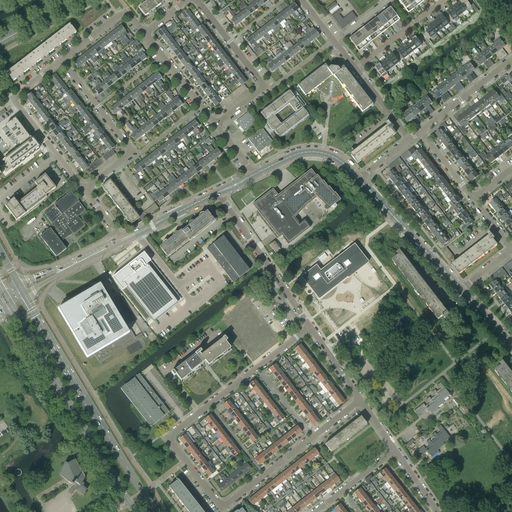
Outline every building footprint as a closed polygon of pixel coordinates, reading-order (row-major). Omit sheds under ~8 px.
[(158,7),(152,0),(148,0),(138,8),(145,17),(158,7)] [(254,11),(259,8),(252,0),(249,0),(251,2),(248,4),(250,6),(254,11)] [(405,0),(399,0),(398,1),(408,13),(413,9),(405,0)] [(412,0),(405,0),(413,9),(417,6),(412,0)] [(462,0),(460,2),(467,10),(471,6),(466,0),(462,0)] [(462,13),(467,10),(460,2),(458,4),(456,1),(454,2),(462,13)] [(452,8),(458,17),(462,13),(454,2),(452,4),(454,7),(452,8)] [(303,17),(302,18),(300,16),(296,11),(298,9),(294,3),(289,7),(295,15),(297,18),(299,20),(301,22),(305,19),(303,17)] [(250,15),(254,11),(250,6),(245,9),(250,15)] [(295,15),(289,7),(284,11),(289,17),(291,15),(293,17),(295,20),(297,18),(295,15)] [(399,20),(390,7),(385,11),(395,23),(399,20)] [(451,22),(458,17),(452,8),(447,12),(449,15),(447,16),(451,22)] [(186,19),(192,15),(187,9),(181,13),(186,19)] [(245,19),(250,15),(245,9),(240,13),(245,19)] [(357,19),(357,18),(352,12),(343,19),(339,15),(342,12),(340,10),(331,16),(342,30),(357,19)] [(280,14),(284,20),(289,17),(284,11),(280,14)] [(390,27),(395,23),(385,11),(381,14),(390,27)] [(236,17),(234,15),(232,12),(230,14),(233,19),(231,21),(235,26),(240,23),(236,17)] [(240,23),(245,19),(240,13),(236,17),(240,23)] [(275,18),(279,24),(284,20),(280,14),(275,18)] [(381,14),(376,18),(386,30),(390,27),(381,14)] [(190,25),(196,20),(192,15),(186,19),(183,21),(185,24),(188,22),(190,25)] [(438,19),(444,27),(451,22),(447,16),(445,18),(443,16),(438,19)] [(270,22),(275,28),(279,24),(275,18),(270,22)] [(381,34),(386,30),(376,18),(372,21),(381,34)] [(440,31),(444,27),(438,19),(436,21),(434,18),(432,20),(440,31)] [(201,26),(196,20),(190,25),(193,28),(190,30),(193,32),(197,29),(201,26)] [(432,24),(429,26),(436,34),(440,31),(432,20),(430,21),(432,24)] [(157,32),(161,37),(172,29),(174,27),(176,26),(177,26),(173,21),(170,22),(171,24),(173,25),(170,27),(165,30),(163,28),(157,32)] [(307,21),(303,24),(305,26),(306,29),(308,32),(310,34),(314,40),(319,36),(315,30),(312,32),(309,27),(307,25),(309,23),(307,21)] [(372,21),(367,25),(377,37),(381,34),(372,21)] [(276,29),(275,28),(270,22),(265,25),(270,31),(272,29),(276,34),(278,32),(276,29)] [(70,24),(57,34),(64,43),(76,33),(70,24)] [(194,35),(196,37),(206,29),(202,25),(201,26),(197,29),(199,32),(194,35)] [(261,29),(269,40),(271,38),(269,35),(267,33),(270,31),(265,25),(261,29)] [(372,41),(377,37),(367,25),(363,28),(372,41)] [(116,29),(121,35),(124,40),(127,43),(129,45),(133,41),(132,39),(129,41),(125,36),(128,34),(125,31),(121,26),(116,29)] [(172,29),(161,37),(165,42),(171,38),(169,35),(178,28),(176,26),(174,27),(172,29)] [(429,39),(436,34),(429,26),(425,29),(427,32),(424,34),(429,39)] [(363,28),(358,32),(368,44),(372,41),(363,28)] [(124,40),(121,35),(116,29),(111,33),(116,39),(118,37),(122,42),(124,40)] [(204,38),(210,34),(206,29),(196,37),(198,40),(202,36),(204,38)] [(267,42),(269,40),(261,29),(256,33),(260,39),(263,37),(267,42)] [(358,32),(354,35),(363,48),(368,44),(358,32)] [(107,37),(111,43),(112,45),(113,44),(115,47),(117,46),(113,41),(116,39),(111,33),(107,37)] [(260,39),(256,33),(251,37),(256,42),(260,39)] [(57,34),(44,44),(51,52),(64,43),(57,34)] [(208,43),(213,39),(210,34),(204,38),(206,41),(201,45),(203,47),(206,45),(208,43)] [(310,34),(305,37),(310,43),(314,40),(310,34)] [(363,48),(354,35),(349,39),(358,51),(363,48)] [(297,36),(294,38),(297,41),(298,43),(296,45),(300,51),(305,47),(300,41),(299,39),(297,36)] [(106,46),(111,43),(107,37),(102,40),(106,46)] [(171,38),(165,42),(169,47),(179,39),(178,37),(173,40),(171,38)] [(259,56),(263,52),(259,47),(257,44),(256,42),(251,37),(246,40),(251,46),(253,44),(259,51),(256,53),(259,56)] [(305,37),(300,41),(305,47),(310,43),(305,37)] [(424,43),(420,37),(418,39),(415,37),(411,40),(417,48),(424,43)] [(179,39),(169,47),(173,52),(179,48),(177,45),(181,41),(179,39)] [(212,48),(217,44),(213,39),(208,43),(212,48)] [(413,52),(417,48),(411,40),(409,42),(406,39),(404,41),(413,52)] [(104,48),(106,46),(102,40),(97,44),(102,50),(105,55),(108,53),(104,48)] [(494,45),(504,57),(506,55),(502,49),(505,46),(500,40),(494,45)] [(136,41),(132,44),(129,46),(133,51),(135,54),(137,56),(141,62),(146,58),(142,52),(140,54),(135,47),(139,44),(136,41)] [(402,47),(409,55),(413,52),(404,41),(403,42),(405,45),(402,47)] [(290,42),(287,44),(295,54),(300,51),(296,45),(293,47),(290,42)] [(44,44),(32,53),(38,62),(51,52),(44,44)] [(105,55),(102,50),(97,44),(92,48),(97,54),(99,52),(103,57),(105,55)] [(215,53),(221,48),(217,44),(212,48),(213,50),(209,54),(210,56),(213,54),(215,53)] [(287,44),(285,46),(289,50),(286,52),(291,58),(295,54),(287,44)] [(487,50),(492,56),(496,53),(501,59),(504,57),(494,45),(487,50)] [(179,48),(173,52),(177,57),(187,49),(185,47),(181,50),(179,48)] [(402,60),(409,55),(402,47),(398,50),(400,53),(397,55),(402,60)] [(95,55),(97,54),(92,48),(88,52),(96,62),(98,60),(95,55)] [(221,48),(215,53),(219,57),(224,53),(221,48)] [(187,49),(177,57),(180,62),(186,58),(184,55),(189,51),(187,49)] [(481,54),(491,67),(494,65),(489,59),(492,56),(487,50),(481,54)] [(94,64),(96,62),(88,52),(83,55),(87,61),(90,59),(94,64)] [(286,52),(281,56),(286,62),(291,58),(286,52)] [(32,53),(19,63),(26,72),(38,62),(32,53)] [(223,62),(228,58),(224,53),(219,57),(221,60),(216,64),(218,66),(221,64),(223,62)] [(388,58),(395,66),(402,60),(397,55),(395,56),(393,54),(388,58)] [(484,63),(488,69),(491,67),(481,54),(475,60),(480,66),(484,63)] [(78,59),(83,65),(86,69),(89,68),(85,63),(87,61),(83,55),(78,59)] [(132,60),(137,66),(141,62),(137,56),(132,60)] [(186,58),(180,62),(184,67),(190,63),(190,62),(192,61),(195,59),(193,56),(188,60),(186,58)] [(281,56),(277,60),(281,65),(286,62),(281,56)] [(390,69),(395,66),(388,58),(386,59),(384,57),(382,58),(390,69)] [(226,67),(232,63),(228,58),(223,62),(226,67)] [(382,62),(380,64),(386,72),(390,69),(382,58),(380,60),(382,62)] [(84,71),(86,69),(83,65),(78,59),(73,63),(78,68),(80,66),(84,71)] [(123,67),(127,73),(132,69),(127,63),(126,62),(124,59),(121,61),(124,63),(121,65),(123,67)] [(190,63),(184,67),(188,72),(194,67),(196,66),(194,63),(197,61),(195,59),(192,61),(190,62),(190,63)] [(127,63),(132,69),(137,66),(132,60),(127,63)] [(274,61),(272,63),(276,69),(281,65),(277,60),(274,61)] [(26,72),(19,63),(6,73),(13,82),(26,72)] [(225,75),(235,67),(232,63),(226,67),(228,69),(223,73),(225,75)] [(270,65),(267,67),(272,73),(276,69),(272,63),(270,65)] [(464,68),(474,81),(476,79),(471,73),(475,70),(470,63),(464,68)] [(117,64),(114,66),(116,69),(117,69),(118,71),(122,77),(127,73),(123,67),(120,69),(117,64)] [(305,96),(316,88),(319,92),(321,90),(322,91),(322,92),(323,93),(324,93),(325,94),(326,94),(327,95),(328,95),(329,95),(329,97),(331,97),(331,98),(333,98),(334,98),(336,97),(337,97),(338,97),(340,96),(341,95),(342,94),(343,95),(346,93),(362,112),(372,104),(343,66),(339,70),(337,68),(330,67),(328,68),(325,64),(297,86),(305,96)] [(388,74),(386,72),(380,64),(375,68),(377,70),(375,72),(379,78),(381,76),(383,78),(388,74)] [(112,68),(116,73),(113,75),(118,80),(122,77),(118,71),(117,69),(116,69),(114,66),(112,68)] [(194,67),(188,72),(192,77),(203,69),(201,66),(196,70),(194,67)] [(234,76),(239,72),(235,67),(225,75),(227,78),(232,74),(234,76)] [(458,73),(462,79),(466,77),(471,83),(474,81),(464,68),(458,73)] [(203,69),(192,77),(196,82),(202,77),(200,75),(201,73),(204,71),(203,69)] [(108,78),(113,84),(118,80),(113,75),(111,76),(107,72),(105,73),(107,76),(108,78)] [(157,72),(152,76),(157,82),(159,80),(162,78),(157,72)] [(235,83),(243,77),(239,72),(234,76),(236,79),(231,83),(233,85),(235,83)] [(451,78),(461,91),(464,89),(459,82),(462,79),(458,73),(451,78)] [(510,83),(511,81),(511,73),(507,78),(505,75),(500,80),(503,84),(507,80),(510,83)] [(54,84),(60,80),(56,74),(50,78),(54,84)] [(152,76),(148,80),(152,85),(155,83),(157,82),(152,76)] [(202,77),(196,82),(200,87),(205,82),(202,77)] [(241,86),(243,84),(247,82),(243,77),(235,83),(236,86),(239,83),(241,86)] [(113,84),(108,78),(104,82),(108,88),(113,84)] [(445,83),(450,89),(453,87),(458,93),(461,91),(451,78),(445,83)] [(98,79),(95,81),(103,91),(108,88),(104,82),(101,84),(98,79)] [(207,81),(205,82),(200,87),(203,92),(209,87),(207,85),(212,81),(210,79),(207,81)] [(65,85),(60,80),(54,84),(59,90),(65,85)] [(143,83),(147,89),(151,94),(154,92),(150,87),(152,85),(148,80),(143,83)] [(93,83),(97,87),(94,89),(99,95),(103,91),(95,81),(93,83)] [(439,88),(449,100),(451,98),(446,92),(450,89),(445,83),(443,81),(440,84),(442,85),(439,88)] [(151,94),(147,89),(143,83),(138,87),(143,93),(145,91),(149,96),(151,94)] [(65,85),(59,90),(63,96),(65,94),(65,95),(65,94),(69,91),(65,85)] [(138,87),(133,91),(138,96),(142,101),(144,99),(140,95),(143,93),(138,87)] [(209,87),(203,92),(207,97),(213,92),(209,87)] [(213,92),(207,97),(211,102),(217,97),(215,94),(220,91),(218,88),(215,91),(213,92)] [(441,96),(446,103),(449,100),(439,88),(432,93),(437,99),(441,96)] [(64,103),(69,99),(74,95),(70,90),(69,91),(65,94),(65,95),(67,97),(62,100),(64,103)] [(133,91),(129,94),(133,100),(136,98),(139,103),(142,101),(138,96),(133,91)] [(305,111),(308,109),(296,93),(293,96),(289,91),(260,114),(266,122),(265,122),(272,131),(273,130),(279,139),(308,116),(305,111)] [(505,100),(501,94),(498,96),(494,91),(489,94),(496,103),(499,101),(501,103),(505,100)] [(38,92),(33,95),(31,93),(25,97),(29,102),(40,94),(38,92)] [(174,98),(172,96),(173,95),(171,93),(167,96),(169,99),(169,98),(178,108),(182,105),(178,99),(179,99),(177,96),(176,97),(175,97),(174,98)] [(42,96),(40,94),(29,102),(33,107),(39,102),(37,100),(42,96)] [(129,94),(124,98),(128,104),(130,106),(132,109),(135,107),(132,104),(131,102),(133,100),(129,94)] [(496,103),(489,94),(485,98),(490,105),(491,107),(496,103)] [(74,95),(69,99),(72,104),(78,99),(74,95)] [(219,96),(217,97),(211,102),(215,107),(219,104),(221,102),(223,101),(219,96)] [(421,101),(431,114),(433,112),(429,106),(432,103),(427,97),(421,101)] [(124,98),(119,102),(124,108),(126,106),(128,108),(130,110),(132,109),(130,106),(128,104),(124,98)] [(168,106),(173,112),(178,108),(169,98),(169,99),(167,100),(171,105),(168,106)] [(480,102),(485,108),(490,105),(485,98),(480,102)] [(82,104),(78,99),(72,104),(74,106),(69,110),(71,112),(74,110),(76,109),(82,104)] [(48,104),(45,106),(43,108),(37,112),(41,117),(47,113),(45,110),(46,109),(54,103),(53,100),(48,104)] [(415,106),(420,113),(423,110),(428,116),(431,114),(421,101),(415,106)] [(39,102),(33,107),(37,112),(43,108),(39,102)] [(119,102),(114,105),(119,111),(120,113),(123,116),(125,114),(123,111),(122,112),(121,110),(124,108),(119,102)] [(485,108),(480,102),(475,106),(480,112),(482,114),(487,110),(485,108)] [(164,110),(168,116),(173,112),(168,106),(166,108),(162,103),(161,104),(160,105),(164,110)] [(82,104),(76,109),(80,113),(85,109),(82,104)] [(114,105),(110,109),(114,115),(117,113),(119,111),(114,105)] [(168,116),(164,110),(160,105),(158,107),(161,112),(159,114),(163,119),(168,116)] [(408,111),(418,124),(421,122),(416,116),(420,113),(415,106),(408,111)] [(471,109),(476,116),(480,112),(475,106),(471,109)] [(89,114),(85,109),(80,113),(81,116),(77,119),(79,122),(82,119),(83,118),(89,114)] [(466,113),(471,120),(476,116),(471,109),(466,113)] [(47,113),(41,117),(45,122),(50,117),(51,118),(52,116),(55,114),(53,111),(51,113),(49,111),(47,113)] [(154,117),(159,123),(163,119),(159,114),(157,116),(153,111),(152,111),(150,113),(153,116),(154,117)] [(411,120),(415,126),(418,124),(408,111),(402,116),(407,123),(411,120)] [(237,126),(239,127),(240,127),(244,132),(257,123),(248,112),(236,121),(238,125),(237,126)] [(461,117),(466,123),(471,120),(466,113),(461,117)] [(89,114),(83,118),(87,123),(93,118),(89,114)] [(50,117),(45,122),(48,127),(54,122),(51,118),(50,117)] [(149,121),(154,127),(159,123),(154,117),(149,121)] [(463,125),(466,123),(461,117),(456,120),(460,126),(458,128),(462,133),(467,130),(463,125)] [(96,123),(93,118),(87,123),(89,125),(84,129),(86,131),(89,129),(91,127),(96,123)] [(14,120),(4,127),(18,146),(28,139),(14,120)] [(194,130),(196,132),(198,135),(200,133),(198,130),(197,128),(199,126),(195,120),(190,124),(195,130),(194,130)] [(145,125),(149,131),(154,127),(149,121),(145,125)] [(350,155),(357,164),(395,134),(391,129),(393,128),(387,121),(385,123),(387,125),(350,154),(350,155)] [(54,122),(48,127),(52,132),(58,127),(54,122)] [(140,138),(135,132),(131,126),(128,122),(125,124),(130,131),(133,134),(130,136),(135,142),(140,138)] [(88,133),(91,131),(93,130),(94,132),(100,128),(96,123),(91,127),(89,129),(86,131),(88,133)] [(444,123),(439,127),(440,129),(435,134),(439,139),(445,133),(443,130),(448,127),(444,123)] [(131,126),(135,132),(140,138),(144,134),(140,128),(138,130),(134,125),(134,126),(133,124),(131,126)] [(196,137),(198,135),(196,132),(194,130),(195,130),(190,124),(185,128),(190,133),(192,132),(196,137)] [(140,128),(144,134),(149,131),(145,125),(140,128)] [(58,127),(52,132),(56,137),(62,132),(58,127)] [(92,138),(94,141),(98,137),(104,133),(100,128),(94,132),(96,135),(93,137),(92,138)] [(180,131),(185,137),(189,142),(191,140),(189,137),(188,137),(187,136),(190,133),(185,128),(180,131)] [(248,139),(255,148),(259,153),(267,147),(268,148),(274,143),(262,128),(248,139)] [(62,132),(56,137),(60,142),(66,137),(68,136),(71,134),(73,132),(73,131),(70,130),(66,133),(64,131),(62,132)] [(185,137),(180,131),(176,135),(180,141),(183,139),(186,144),(189,142),(185,137)] [(104,133),(98,137),(94,141),(95,143),(100,139),(102,142),(108,137),(104,133)] [(449,138),(445,133),(439,139),(443,143),(449,138)] [(72,136),(71,134),(68,136),(66,137),(60,142),(64,147),(70,142),(68,140),(72,136)] [(171,139),(176,145),(179,149),(181,148),(178,143),(180,141),(176,135),(171,139)] [(102,142),(105,146),(106,146),(111,142),(108,137),(102,142)] [(446,148),(453,143),(449,138),(443,143),(446,148)] [(0,174),(4,171),(6,173),(38,148),(32,140),(31,140),(31,139),(2,161),(3,163),(0,165),(0,174)] [(176,145),(171,139),(166,143),(171,148),(173,146),(177,151),(179,149),(176,145)] [(70,142),(64,147),(68,152),(73,147),(74,147),(75,146),(78,143),(76,141),(72,145),(70,142)] [(499,146),(504,153),(509,149),(504,143),(503,141),(498,145),(499,146)] [(111,142),(106,146),(105,146),(104,148),(103,149),(104,151),(107,149),(109,151),(112,149),(115,147),(111,142)] [(80,146),(78,143),(75,146),(74,147),(73,147),(68,152),(72,157),(77,152),(79,151),(77,148),(80,146)] [(172,150),(171,148),(166,143),(161,146),(169,155),(171,154),(170,152),(172,150)] [(456,147),(453,143),(446,148),(450,153),(456,147)] [(170,157),(169,155),(161,146),(157,150),(161,156),(164,154),(167,159),(170,157)] [(208,147),(212,152),(217,158),(221,154),(217,149),(214,151),(210,146),(208,147)] [(494,150),(500,157),(504,153),(499,146),(494,150)] [(217,158),(212,152),(208,147),(206,149),(208,152),(210,154),(207,156),(212,162),(217,158)] [(453,157),(460,152),(456,147),(450,153),(453,157)] [(418,159),(424,154),(421,149),(417,152),(414,154),(412,156),(415,161),(418,159)] [(488,152),(490,154),(495,161),(500,157),(494,150),(493,149),(488,152)] [(152,154),(156,159),(161,156),(157,150),(152,154)] [(77,152),(72,157),(75,162),(81,157),(83,155),(83,156),(86,153),(84,151),(81,153),(79,155),(77,152)] [(464,157),(460,152),(453,157),(457,162),(464,157)] [(479,155),(484,160),(486,159),(490,164),(495,161),(490,154),(487,156),(483,152),(479,155)] [(88,156),(86,153),(83,156),(83,155),(81,157),(75,162),(79,166),(85,162),(83,159),(88,156)] [(158,161),(156,159),(152,154),(147,157),(152,163),(154,161),(158,166),(160,164),(158,161)] [(428,158),(424,154),(418,159),(421,163),(428,158)] [(203,160),(207,165),(212,162),(207,156),(203,160)] [(142,161),(147,167),(152,163),(147,157),(142,161)] [(461,167),(467,162),(464,157),(457,162),(461,167)] [(425,168),(432,163),(428,158),(421,163),(425,168)] [(85,162),(79,166),(83,171),(87,169),(89,167),(87,164),(90,162),(88,160),(85,162)] [(193,167),(197,173),(202,169),(198,163),(195,165),(192,160),(189,162),(193,167)] [(198,163),(202,169),(207,165),(203,160),(198,163)] [(147,167),(142,161),(138,165),(142,170),(145,169),(148,173),(151,172),(148,169),(147,167)] [(197,173),(193,167),(189,162),(187,164),(189,167),(191,169),(188,171),(193,177),(197,173)] [(471,166),(467,162),(461,167),(465,172),(471,166)] [(435,168),(432,163),(425,168),(429,173),(435,168)] [(142,170),(138,165),(133,168),(137,173),(133,176),(138,182),(140,180),(139,179),(140,178),(138,176),(138,177),(137,174),(140,172),(142,175),(144,173),(142,170)] [(468,176),(475,171),(471,166),(465,172),(468,176)] [(182,168),(180,170),(188,180),(193,177),(188,171),(186,173),(182,168)] [(394,170),(391,172),(387,175),(391,180),(398,174),(400,173),(396,168),(394,170)] [(432,178),(439,172),(435,168),(429,173),(432,178)] [(179,178),(183,184),(188,180),(180,170),(177,172),(181,176),(179,178)] [(336,204),(340,200),(334,193),(334,194),(329,188),(328,188),(323,182),(322,182),(320,179),(317,176),(316,176),(311,170),(281,193),(278,196),(276,193),(273,189),(263,197),(261,199),(252,205),(258,212),(256,213),(261,219),(261,220),(263,219),(265,222),(264,223),(271,232),(274,236),(276,235),(279,238),(282,236),(283,237),(282,237),(288,245),(310,228),(304,220),(299,224),(298,223),(295,218),(296,216),(307,205),(317,198),(318,199),(325,206),(324,207),(324,208),(324,209),(324,210),(325,210),(326,211),(327,211),(327,210),(328,210),(332,206),(334,208),(336,207),(335,205),(336,204)] [(477,174),(475,171),(468,176),(472,181),(478,177),(479,179),(485,175),(482,171),(477,174)] [(443,177),(439,172),(432,178),(436,182),(443,177)] [(5,206),(8,210),(8,212),(10,215),(11,214),(16,221),(47,197),(46,196),(56,188),(45,174),(35,183),(38,187),(36,188),(17,203),(14,198),(9,202),(5,206)] [(401,179),(398,174),(391,180),(395,185),(401,179)] [(171,177),(170,177),(172,180),(173,180),(174,182),(178,188),(183,184),(179,178),(176,180),(173,175),(172,175),(171,177)] [(169,186),(174,191),(178,188),(174,182),(173,180),(172,180),(170,177),(168,179),(170,181),(167,183),(169,186)] [(443,177),(436,182),(440,187),(446,182),(443,177)] [(398,189),(405,184),(401,179),(395,185),(398,189)] [(111,199),(120,193),(110,180),(102,187),(111,199)] [(450,187),(446,182),(440,187),(443,192),(444,191),(450,187)] [(160,193),(164,199),(169,195),(165,189),(163,187),(161,184),(158,186),(161,189),(162,191),(160,193)] [(409,189),(405,184),(398,189),(402,194),(409,189)] [(165,189),(169,195),(174,191),(169,186),(165,189)] [(447,197),(454,192),(450,187),(444,191),(443,192),(447,197)] [(406,199),(412,193),(409,189),(402,194),(406,199)] [(86,211),(82,206),(79,202),(71,192),(54,205),(43,214),(56,229),(53,231),(50,229),(40,237),(56,257),(66,249),(60,242),(69,235),(70,236),(72,234),(71,233),(72,232),(74,235),(85,226),(78,217),(86,211)] [(457,196),(454,192),(447,197),(451,201),(457,196)] [(130,205),(120,193),(111,199),(121,212),(130,205)] [(164,199),(160,193),(155,197),(153,195),(152,196),(152,195),(150,193),(148,195),(150,197),(154,202),(157,200),(159,202),(164,199)] [(416,198),(412,193),(406,199),(409,203),(416,198)] [(493,208),(500,203),(497,200),(502,197),(499,193),(493,197),(495,199),(489,204),(493,208)] [(457,196),(451,201),(454,206),(459,203),(461,201),(457,196)] [(413,208),(420,203),(416,198),(409,203),(413,208)] [(423,207),(420,203),(413,208),(417,213),(423,207)] [(463,207),(459,203),(454,206),(449,210),(451,212),(454,209),(456,212),(463,207)] [(503,208),(500,203),(493,208),(497,213),(503,208)] [(139,218),(138,216),(130,205),(121,212),(131,224),(139,218)] [(420,218),(427,212),(423,207),(417,213),(420,218)] [(466,212),(463,207),(456,212),(459,215),(455,218),(457,219),(466,212)] [(501,218),(507,213),(503,208),(497,213),(501,218)] [(159,247),(167,256),(188,240),(192,236),(193,238),(214,221),(207,211),(182,231),(181,230),(159,247)] [(429,215),(427,212),(420,218),(424,222),(431,217),(433,215),(434,214),(435,214),(433,212),(429,215)] [(464,222),(470,217),(466,212),(457,219),(458,221),(461,219),(464,222)] [(511,217),(507,213),(501,218),(504,223),(511,217)] [(428,227),(435,222),(431,217),(424,222),(428,227)] [(474,222),(470,217),(464,222),(466,225),(463,227),(464,229),(474,222)] [(438,227),(435,222),(428,227),(431,232),(438,227)] [(435,237),(442,231),(438,227),(431,232),(435,237)] [(446,236),(442,231),(435,237),(439,241),(446,236)] [(490,237),(458,262),(453,266),(459,274),(479,259),(498,244),(494,239),(495,238),(490,231),(487,233),(490,237)] [(446,236),(439,241),(443,246),(451,239),(448,235),(446,236)] [(223,236),(207,249),(233,283),(249,270),(223,236)] [(275,252),(280,248),(274,241),(269,245),(275,252)] [(347,278),(368,261),(354,244),(320,271),(316,265),(302,276),(320,299),(347,278)] [(398,255),(392,260),(438,320),(443,316),(446,320),(451,316),(448,312),(447,313),(437,300),(420,278),(401,253),(402,253),(400,250),(397,253),(398,255)] [(285,266),(290,272),(307,260),(303,254),(285,266)] [(136,263),(113,281),(146,322),(150,319),(154,324),(182,301),(146,255),(141,259),(139,256),(134,261),(136,263)] [(493,290),(500,284),(497,280),(496,280),(494,282),(490,285),(493,290)] [(129,333),(100,283),(58,309),(79,345),(87,358),(100,351),(129,333)] [(504,289),(500,284),(493,290),(497,295),(504,289)] [(501,299),(508,294),(510,293),(506,288),(504,289),(497,295),(501,299)] [(504,304),(511,299),(508,294),(501,299),(504,304)] [(268,334),(269,332),(241,295),(230,304),(231,305),(226,309),(228,311),(225,313),(243,336),(239,339),(252,356),(273,341),(268,334)] [(202,356),(201,355),(199,353),(202,352),(200,350),(195,354),(196,355),(175,372),(173,371),(171,372),(174,376),(176,375),(181,381),(203,364),(203,363),(205,361),(209,367),(232,350),(225,342),(227,340),(224,337),(222,338),(223,340),(202,356)] [(298,354),(304,349),(300,344),(294,349),(298,354)] [(304,349),(298,354),(302,359),(308,354),(304,349)] [(308,354),(302,359),(305,363),(312,359),(308,354)] [(307,370),(309,368),(315,363),(312,359),(305,363),(302,366),(303,368),(305,367),(307,370)] [(495,370),(511,392),(511,374),(504,364),(505,363),(503,361),(500,363),(501,365),(495,370)] [(315,363),(309,368),(313,373),(319,368),(315,363)] [(273,374),(279,369),(275,364),(269,369),(273,374)] [(144,378),(154,369),(151,365),(140,373),(144,378)] [(319,368),(313,373),(316,378),(323,373),(319,368)] [(282,373),(279,369),(273,374),(276,378),(282,373)] [(282,373),(276,378),(280,383),(286,378),(282,373)] [(323,373),(316,378),(320,382),(326,377),(323,373)] [(120,388),(133,404),(150,427),(169,412),(139,374),(120,388)] [(326,377),(320,382),(324,387),(330,382),(326,377)] [(290,383),(286,378),(280,383),(284,388),(290,383)] [(253,389),(259,385),(255,380),(249,384),(253,389)] [(330,382),(324,387),(328,392),(334,387),(330,382)] [(290,383),(284,388),(287,393),(294,388),(290,383)] [(414,411),(418,416),(427,409),(432,415),(439,409),(438,408),(444,402),(443,400),(450,395),(445,388),(440,383),(437,385),(440,389),(436,392),(435,390),(432,392),(435,396),(431,399),(429,397),(426,399),(429,403),(425,406),(423,404),(414,411)] [(262,389),(259,385),(253,389),(257,394),(262,389)] [(334,387),(328,392),(331,396),(337,392),(334,387)] [(297,393),(294,388),(287,393),(291,397),(297,393)] [(266,394),(262,389),(257,394),(260,399),(266,394)] [(337,392),(331,396),(335,401),(341,396),(337,392)] [(297,393),(291,397),(295,402),(301,397),(297,393)] [(270,399),(266,394),(260,399),(264,403),(270,399)] [(341,396),(335,401),(339,406),(345,401),(341,396)] [(305,402),(301,397),(295,402),(299,407),(305,402)] [(273,404),(270,399),(264,403),(268,408),(273,404)] [(227,410),(232,405),(228,400),(223,405),(227,410)] [(305,402),(299,407),(302,412),(308,407),(305,402)] [(277,408),(273,404),(268,408),(271,413),(277,408)] [(236,410),(232,405),(227,410),(230,414),(236,410)] [(312,412),(308,407),(302,412),(306,416),(312,412)] [(281,413),(277,408),(271,413),(275,417),(281,413)] [(230,414),(234,419),(240,415),(236,410),(230,414)] [(312,412),(306,416),(310,421),(316,416),(312,412)] [(285,418),(281,413),(275,417),(279,422),(285,418)] [(209,424),(214,419),(210,415),(205,419),(209,424)] [(243,419),(240,415),(234,419),(238,424),(243,419)] [(320,421),(316,416),(310,421),(313,426),(320,421)] [(367,424),(361,416),(349,426),(355,434),(367,424)] [(209,424),(212,429),(218,424),(214,419),(209,424)] [(238,424),(242,428),(247,424),(243,419),(238,424)] [(221,429),(218,424),(212,429),(216,433),(221,429)] [(251,429),(247,424),(242,428),(245,433),(251,429)] [(423,446),(414,454),(418,459),(427,452),(432,458),(439,452),(437,450),(444,445),(443,443),(450,438),(445,431),(440,425),(437,428),(440,432),(436,435),(435,433),(432,435),(435,439),(431,442),(429,440),(426,442),(429,446),(425,449),(423,446)] [(292,430),(297,436),(302,432),(297,426),(292,430)] [(349,426),(337,435),(343,443),(355,434),(349,426)] [(216,433),(220,438),(225,434),(221,429),(216,433)] [(245,433),(249,438),(254,434),(251,429),(245,433)] [(288,433),(292,440),(297,436),(292,430),(288,433)] [(283,437),(288,443),(292,440),(288,433),(283,437)] [(229,438),(225,434),(220,438),(223,443),(229,438)] [(258,439),(254,434),(249,438),(253,443),(258,439)] [(183,444),(188,440),(185,435),(179,439),(183,444)] [(331,452),(343,443),(337,435),(325,444),(331,452)] [(278,441),(283,447),(288,443),(283,437),(278,441)] [(223,443),(227,447),(233,443),(229,438),(223,443)] [(192,444),(188,440),(183,444),(187,449),(192,444)] [(273,445),(278,451),(283,447),(278,441),(273,445)] [(236,448),(233,443),(227,447),(231,452),(236,448)] [(187,449),(190,453),(196,449),(192,444),(187,449)] [(269,448),(273,454),(278,451),(273,445),(269,448)] [(236,448),(231,452),(235,457),(240,453),(236,448)] [(264,452),(269,458),(273,454),(269,448),(264,452)] [(315,448),(310,452),(314,458),(319,454),(315,448)] [(199,454),(196,449),(190,453),(194,458),(199,454)] [(259,456),(264,462),(269,458),(264,452),(259,456)] [(310,452),(305,456),(309,461),(314,458),(310,452)] [(194,458),(198,463),(203,458),(199,454),(194,458)] [(254,459),(259,465),(264,462),(259,456),(254,459)] [(300,459),(305,465),(309,461),(305,456),(300,459)] [(207,463),(203,458),(198,463),(201,468),(207,463)] [(300,459),(296,463),(300,469),(305,465),(300,459)] [(61,476),(64,478),(64,479),(73,486),(76,483),(79,485),(77,488),(76,489),(76,490),(77,491),(79,493),(82,495),(87,489),(83,486),(84,484),(82,483),(85,478),(85,477),(85,476),(84,476),(75,460),(68,464),(65,462),(60,472),(60,473),(60,474),(60,476),(61,476)] [(201,468),(205,472),(211,468),(207,463),(201,468)] [(241,468),(245,474),(251,469),(247,463),(241,468)] [(296,463),(291,467),(295,472),(300,469),(296,463)] [(291,467),(286,471),(290,476),(295,472),(291,467)] [(214,473),(211,468),(205,472),(209,477),(214,473)] [(245,474),(241,468),(235,472),(239,478),(245,474)] [(383,478),(389,473),(385,468),(379,473),(383,478)] [(286,471),(281,474),(286,480),(290,476),(286,471)] [(229,477),(234,483),(239,478),(235,472),(229,477)] [(393,478),(389,473),(383,478),(387,482),(393,478)] [(281,474),(277,478),(281,483),(286,480),(281,474)] [(330,478),(335,484),(339,480),(335,475),(330,478)] [(366,483),(369,481),(373,478),(371,475),(364,480),(366,483)] [(228,487),(234,483),(229,477),(223,481),(228,487)] [(277,478),(272,482),(276,487),(281,483),(277,478)] [(330,488),(335,484),(330,478),(326,482),(330,488)] [(388,489),(391,487),(396,483),(393,478),(387,482),(384,485),(388,489)] [(203,511),(179,480),(174,483),(169,487),(188,511),(203,511)] [(228,487),(223,481),(217,486),(222,492),(228,487)] [(272,482),(267,485),(271,491),(276,487),(272,482)] [(321,486),(325,491),(330,488),(326,482),(321,486)] [(400,487),(396,483),(391,487),(394,492),(400,487)] [(267,485),(262,489),(267,495),(271,491),(267,485)] [(320,495),(325,491),(321,486),(316,489),(320,495)] [(404,492),(400,487),(394,492),(398,497),(404,492)] [(358,498),(364,493),(360,488),(354,493),(358,498)] [(262,489),(258,493),(262,498),(267,495),(262,489)] [(311,493),(316,499),(320,495),(316,489),(311,493)] [(408,497),(404,492),(398,497),(402,501),(408,497)] [(258,493),(253,496),(257,502),(262,498),(258,493)] [(311,502),(316,499),(311,493),(307,497),(311,502)] [(358,498),(361,502),(367,498),(364,493),(358,498)] [(253,496),(248,500),(252,506),(257,502),(253,496)] [(302,501),(306,506),(311,502),(307,497),(302,501)] [(411,501),(408,497),(402,501),(405,506),(411,501)] [(361,502),(365,507),(371,502),(367,498),(361,502)] [(301,510),(306,506),(302,501),(297,504),(301,510)] [(415,506),(411,501),(405,506),(409,511),(415,506)] [(365,507),(369,511),(375,507),(371,502),(365,507)]
